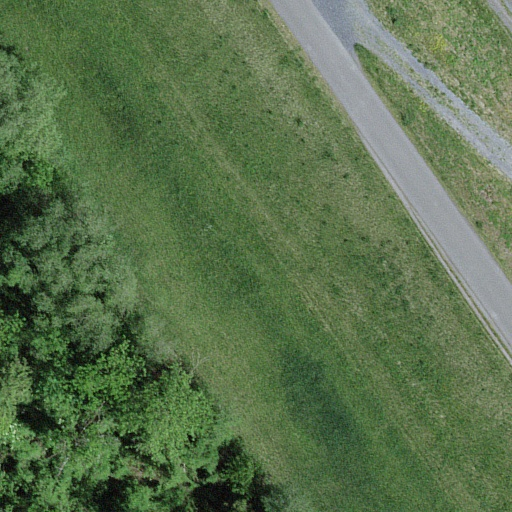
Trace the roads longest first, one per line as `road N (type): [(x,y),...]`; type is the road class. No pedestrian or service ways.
road 1 (track): [(285,0),(511,324)]
road 2 (track): [(511,170),(374,39),(346,29),(312,39),(333,0)]
